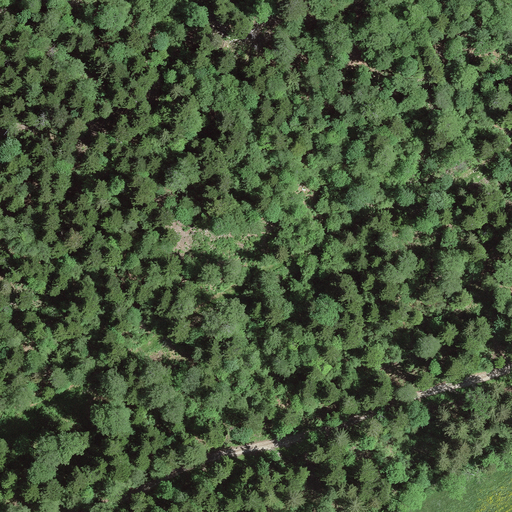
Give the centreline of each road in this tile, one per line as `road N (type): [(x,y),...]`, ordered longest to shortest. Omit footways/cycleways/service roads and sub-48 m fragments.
road 1 (track): [(0,431),(279,258),(511,160)]
road 2 (track): [(511,367),(352,429),(79,511)]
